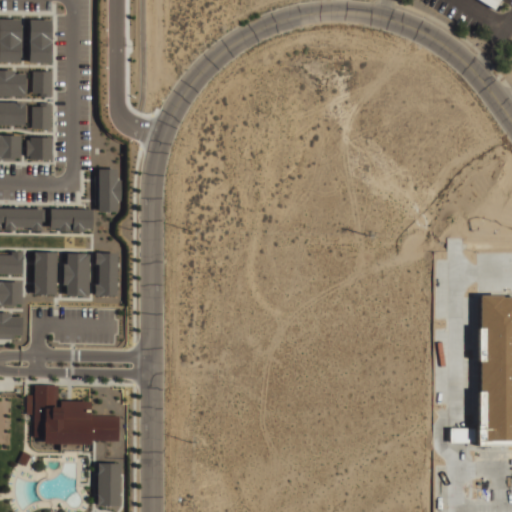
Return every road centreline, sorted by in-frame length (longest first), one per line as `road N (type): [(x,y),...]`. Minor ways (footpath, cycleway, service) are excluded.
road 1 (residential): [(160,139),(187,87),(229,46),(281,20),(337,12),(392,20),(442,44),(511,122)]
road 2 (residential): [(152,511),(150,196),(160,139)]
